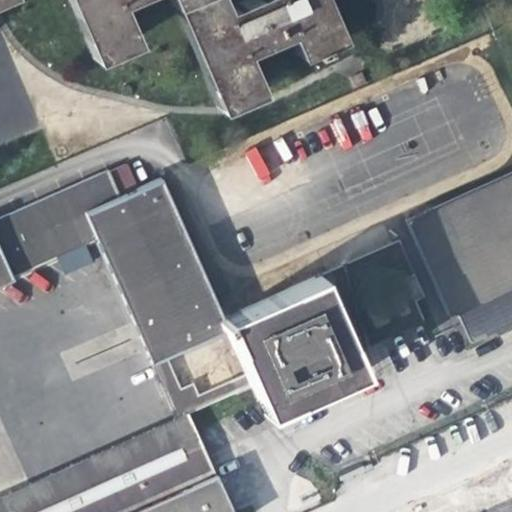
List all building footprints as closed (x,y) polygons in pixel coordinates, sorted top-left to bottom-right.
[(66,0),(92,58),(132,41),(115,2),(118,0),(169,0),(175,14),(206,0),(66,0)] [(239,0),(221,8),(218,0),(206,0),(175,14),(216,107),(256,89),(239,49),(285,30),(295,53),(335,35),(320,0),(239,0)] [(128,165),(105,175),(115,194),(116,198),(138,188),(137,185),(128,165)] [(222,328),(220,324),(209,299),(225,292),(213,267),(210,269),(191,231),(181,235),(172,215),(184,210),(172,186),(168,187),(164,179),(157,182),(156,181),(138,188),(116,198),(115,194),(105,175),(104,172),(0,218),(0,280),(91,240),(148,365),(162,359),(162,358),(218,333),(217,330),(222,328)] [(511,172),(410,218),(449,311),(458,307),(471,339),(511,321),(511,172)] [(348,266),(328,271),(334,293),(354,287),(348,266)] [(220,324),(222,328),(243,376),(247,386),(248,388),(262,421),(358,378),(348,356),(315,281),(224,322),(220,324)] [(176,391),(162,359),(148,365),(162,397),(176,391)] [(172,419),(0,494),(0,511),(139,511),(211,481),(183,417),(248,388),(247,386),(243,376),(193,398),(187,386),(176,391),(162,397),(172,419)] [(226,511),(211,481),(139,511),(226,511)]
